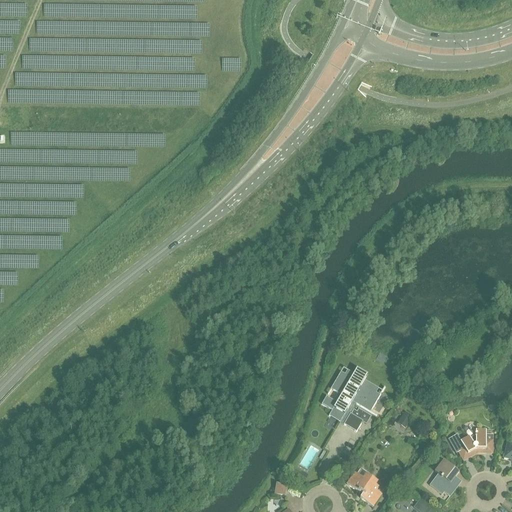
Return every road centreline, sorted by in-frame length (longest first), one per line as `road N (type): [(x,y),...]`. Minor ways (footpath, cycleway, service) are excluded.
road 1 (primary): [(0,393),(209,211)]
road 2 (primary): [(345,20),(295,109),(209,211)]
road 3 (primary): [(209,211),(314,113),(361,39)]
road 4 (tertiary): [(361,39),(434,62),(511,52)]
road 5 (tertiary): [(511,27),(440,41),(370,20)]
